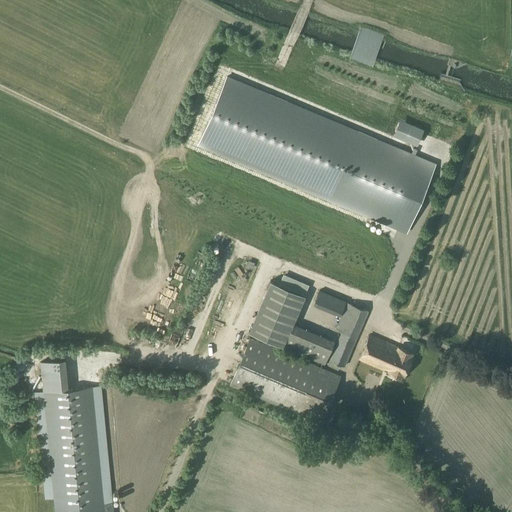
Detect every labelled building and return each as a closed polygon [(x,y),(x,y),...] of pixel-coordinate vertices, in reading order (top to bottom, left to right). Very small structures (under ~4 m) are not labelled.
[(435,164),(226,76),(198,143),(407,231),(435,164)] [(239,179),(233,194),(251,200),(252,198),(284,209),(288,197),(239,179)] [(183,206),(185,199),(169,194),(166,200),(183,206)] [(288,200),(284,212),(333,229),(335,223),(340,224),(343,217),(347,218),(349,212),(340,208),(339,212),(331,209),(329,215),(288,200)] [(227,205),(218,230),(238,237),(240,229),(260,236),(256,250),(351,282),(353,274),(367,278),(371,266),(367,264),(371,253),(227,205)] [(190,251),(198,256),(203,249),(195,244),(190,251)] [(141,268),(145,257),(140,255),(136,266),(141,268)] [(185,258),(168,302),(177,306),(193,267),(188,265),(190,260),(185,258)] [(203,327),(225,264),(224,264),(224,266),(212,262),(199,300),(206,302),(203,308),(198,307),(197,311),(192,310),(190,316),(197,318),(195,324),(203,327)] [(134,267),(130,289),(136,290),(140,269),(134,267)] [(161,277),(162,269),(154,268),(153,276),(161,277)] [(261,309),(274,315),(286,289),(273,283),(261,309)] [(297,284),(296,289),(289,287),(286,305),(300,307),(303,285),(297,284)] [(331,333),(355,333),(364,312),(364,304),(354,304),(319,290),(315,290),(309,304),(331,313),(331,333)] [(260,334),(274,329),(272,322),(258,326),(260,334)] [(334,340),(292,322),(282,346),(324,364),(334,340)] [(359,358),(388,370),(402,376),(415,345),(391,335),(388,342),(369,334),(359,358)] [(250,336),(229,385),(320,423),(341,375),(250,336)] [(65,359),(40,361),(43,391),(35,392),(45,497),(53,497),(54,511),(112,511),(100,385),(68,388),(65,359)]
